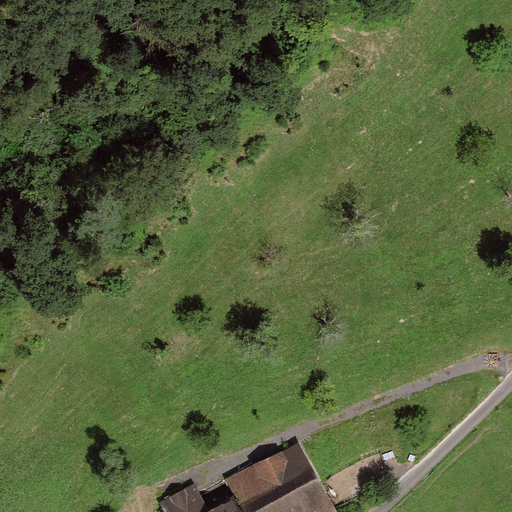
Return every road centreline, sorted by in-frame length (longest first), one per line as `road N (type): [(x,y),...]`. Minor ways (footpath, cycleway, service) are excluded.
road 1 (track): [(511,364),(473,362),(205,470)]
road 2 (track): [(375,511),(511,381)]
